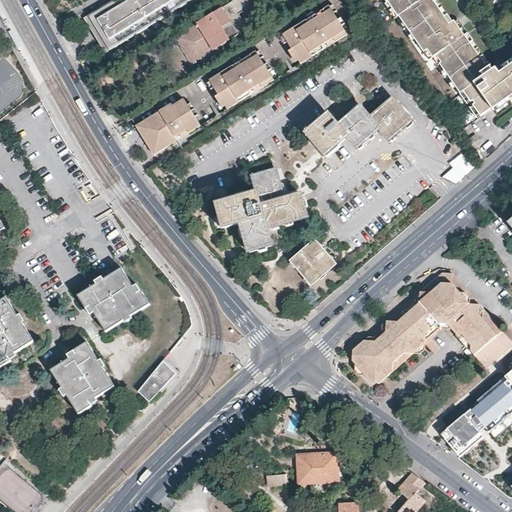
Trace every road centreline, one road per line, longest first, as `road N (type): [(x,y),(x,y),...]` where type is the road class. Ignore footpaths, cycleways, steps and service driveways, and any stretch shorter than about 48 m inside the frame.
road 1 (tertiary): [(29,0),(129,173),(290,357)]
road 2 (primary): [(511,165),(290,357)]
road 3 (residential): [(498,511),(290,357)]
road 4 (primary): [(290,357),(196,434),(121,511)]
